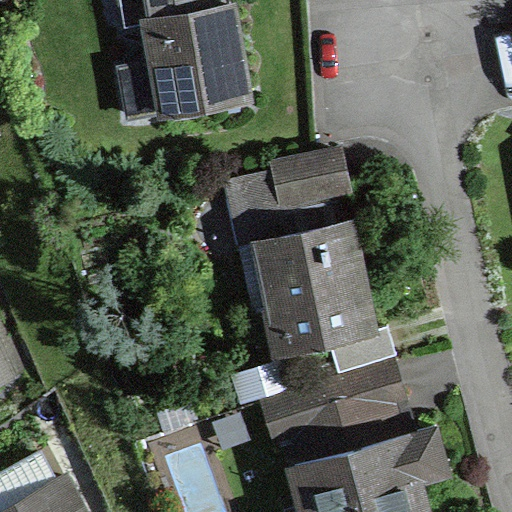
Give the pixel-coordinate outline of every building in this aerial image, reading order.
[(122,62),(131,114),(246,94),(230,1),(224,2),(179,10),(177,0),(120,0),(124,22),(150,18),(157,57),(122,62)] [(224,2),(223,0),(177,0),(179,10),(224,2)] [(340,147),(275,161),(276,168),(282,196),(335,185),(347,182),(340,147)] [(276,168),(230,178),(258,306),(271,303),(280,346),(365,327),(357,288),(363,287),(348,217),(342,219),(335,185),(282,196),(276,168)] [(293,382),(283,353),(230,370),(240,400),(293,382)] [(393,360),(297,389),(307,424),(342,413),(404,395),(393,360)] [(424,511),(415,477),(448,467),(436,423),(414,429),(352,447),(342,413),(307,424),(297,389),(267,397),(279,441),(288,438),(309,511),(424,511)] [(414,429),(404,395),(342,413),(352,447),(414,429)] [(249,436),(239,409),(211,419),(221,446),(249,436)] [(49,446),(0,472),(0,507),(55,478),(57,482),(66,477),(49,446)] [(0,507),(0,511),(72,511),(57,482),(55,478),(0,507)]
